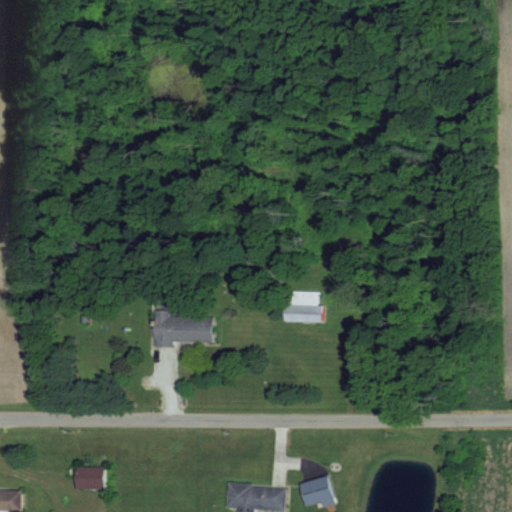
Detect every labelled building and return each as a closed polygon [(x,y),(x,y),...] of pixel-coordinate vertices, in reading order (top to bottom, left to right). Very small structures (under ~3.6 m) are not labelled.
[(286,321),(325,321),(325,291),(286,291),(286,321)] [(177,341),(217,342),(217,312),(157,311),(157,347),(177,347),(177,341)] [(78,488),(107,488),(107,465),(78,465),(78,488)] [(255,511),(256,508),(286,510),(288,486),(229,481),(227,509),(255,511)] [(0,511),(7,511),(8,511),(23,511),(23,490),(0,489),(0,511)]
